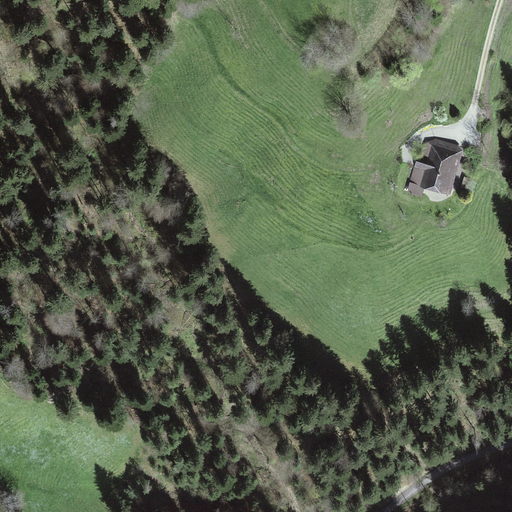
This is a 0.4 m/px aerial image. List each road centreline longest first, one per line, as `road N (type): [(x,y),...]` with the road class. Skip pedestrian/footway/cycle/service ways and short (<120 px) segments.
road 1 (track): [(455,182),(500,0)]
road 2 (residential): [(511,441),(450,466),(382,511)]
